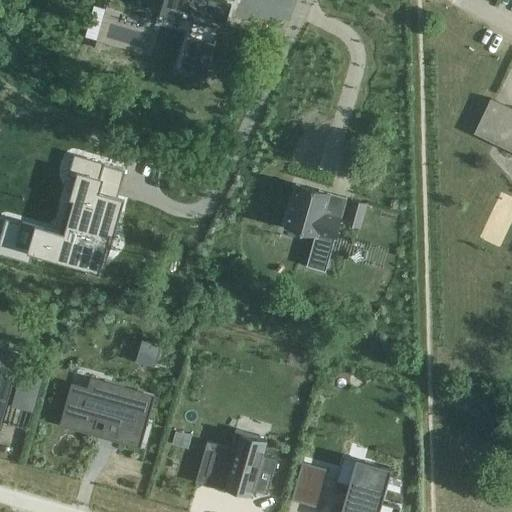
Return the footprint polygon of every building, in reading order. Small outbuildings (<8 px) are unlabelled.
[(223,0),(162,0),(160,9),(193,19),(178,70),(204,78),(218,28),(223,29),(230,2),(226,1),(223,0)] [(511,104),(488,93),(471,128),(511,147),(511,104)] [(5,218),(0,235),(0,254),(29,262),(33,250),(89,266),(88,270),(99,273),(118,207),(114,206),(124,169),(75,155),(70,173),(78,175),(69,209),(72,209),(65,235),(5,218)] [(296,184),(285,226),(314,234),(306,265),(324,270),(333,238),(339,217),(322,212),(327,193),(296,184)] [(0,423),(15,372),(0,367),(0,423)] [(21,373),(13,403),(31,409),(40,379),(21,373)] [(68,388),(60,416),(95,426),(97,419),(104,421),(101,431),(101,432),(100,432),(100,433),(101,433),(101,434),(101,435),(102,435),(102,436),(103,436),(121,441),(123,434),(142,440),(154,394),(89,376),(85,392),(68,388)] [(211,449),(204,474),(226,480),(224,488),(250,495),(258,467),(272,471),(276,459),(262,455),(266,440),(240,432),(233,455),(211,449)] [(337,471),(332,488),(345,492),(339,511),(396,511),(398,506),(385,503),(385,502),(381,501),(391,467),(374,463),(373,463),(355,458),(350,475),(337,471)] [(300,465),(291,498),(316,505),(322,485),(323,486),(327,472),(300,465)]
